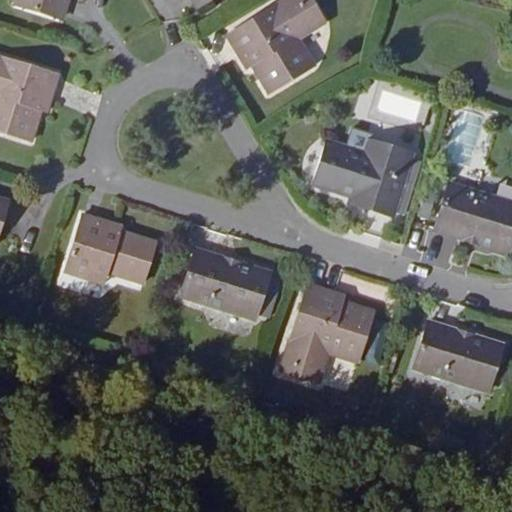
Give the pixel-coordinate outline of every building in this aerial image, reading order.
[(61,20),(67,0),(17,0),(16,6),(61,20)] [(192,0),(198,9),(213,0),(192,0)] [(299,42),(327,24),(312,0),(286,0),(226,36),(248,71),(252,68),(269,95),(315,67),(299,42)] [(0,131),(31,141),(40,112),(45,114),(57,76),(0,58),(0,131)] [(413,154),(370,141),(366,154),(327,142),(314,184),(353,195),(350,203),(393,216),(395,211),(405,214),(420,166),(410,164),(413,154)] [(435,231),(509,254),(511,243),(511,204),(450,185),(435,231)] [(157,244),(121,233),(122,228),(82,216),(65,273),(104,284),(108,273),(144,284),(157,244)] [(269,273),(195,250),(180,297),(254,320),(269,273)] [(344,303),(345,297),(306,285),(280,370),(318,382),(327,354),(358,362),(373,312),(344,303)] [(414,369),(488,392),(502,346),(428,324),(414,369)]
